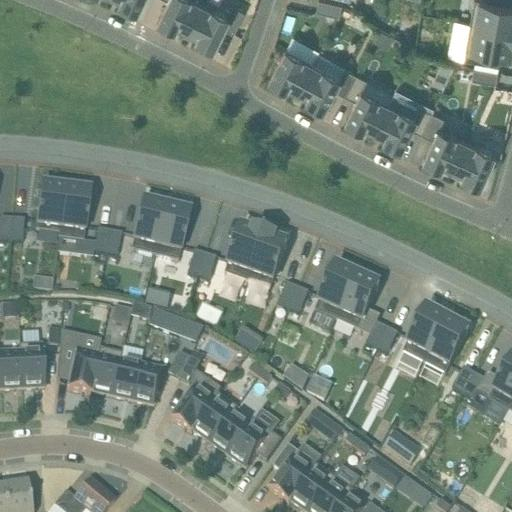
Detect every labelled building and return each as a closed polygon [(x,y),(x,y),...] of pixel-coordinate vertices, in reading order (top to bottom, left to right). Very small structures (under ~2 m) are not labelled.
[(121,0),(121,2),(139,10),(143,0),(121,0)] [(178,25),(188,30),(202,4),(194,0),(167,0),(169,0),(159,19),(176,28),(178,25)] [(322,0),(318,0),(317,11),(340,16),(342,5),(322,0)] [(474,0),(471,24),(511,31),(511,6),(511,0),(486,0),(486,1),(478,0),(474,0)] [(212,9),(202,4),(188,30),(199,35),(197,38),(214,47),(224,28),(235,34),(245,12),(234,7),(229,17),(212,9)] [(511,31),(471,24),(466,48),(467,48),(464,60),(500,67),(502,55),(511,56),(511,31)] [(380,33),(375,44),(388,50),(394,40),(380,33)] [(299,90),(314,64),(303,58),(287,49),(270,78),(287,88),(289,84),(299,90)] [(438,73),(448,78),(454,67),(444,62),(438,73)] [(308,99),(324,108),(334,91),(345,97),(356,76),(346,70),(341,79),(324,69),(324,70),(314,64),(299,90),(309,96),(308,99)] [(473,80),(496,84),(498,73),(475,68),(473,80)] [(376,131),(389,105),(379,100),(379,99),(362,91),(367,81),(356,76),(345,97),(356,102),(347,120),(364,129),(366,125),(376,131)] [(389,105),(376,131),(386,136),(385,139),(402,148),(412,129),(423,134),(433,113),(422,107),(417,118),(400,110),(389,105)] [(444,163),(454,168),(467,141),(456,136),(439,128),(444,117),(433,113),(423,134),(434,139),(425,159),(442,166),(444,163)] [(467,141),(454,168),(465,173),(464,176),(481,184),(495,153),(477,145),(477,146),(467,141)] [(36,227),(60,230),(65,190),(41,187),(36,227)] [(65,190),(60,230),(83,233),(89,193),(65,190)] [(156,248),(166,208),(142,203),(133,242),(156,248)] [(166,208),(156,248),(179,253),(189,214),(166,208)] [(0,245),(9,246),(11,220),(0,219),(0,245)] [(23,221),(11,220),(9,246),(21,247),(23,221)] [(250,276),(265,236),(253,231),(252,234),(241,230),(228,268),(250,276)] [(92,256),(104,259),(109,233),(97,231),(92,256)] [(109,233),(104,259),(116,261),(121,235),(109,233)] [(265,236),(250,276),(272,284),(286,246),(275,242),(276,240),(265,236)] [(197,281),(205,256),(193,253),(186,278),(197,281)] [(216,260),(205,256),(197,281),(209,285),(216,260)] [(319,304),(340,314),(357,277),(335,267),(319,304)] [(357,277),(340,314),(362,323),(379,286),(357,277)] [(276,309),(287,314),(297,290),(286,285),(276,309)] [(297,290),(287,314),(298,318),(308,294),(297,290)] [(146,292),(145,303),(168,306),(169,295),(146,292)] [(2,302),(3,316),(17,316),(16,301),(2,302)] [(202,304),(196,318),(217,327),(223,313),(202,304)] [(133,305),(131,311),(130,318),(150,322),(153,310),(133,305)] [(128,328),(130,318),(131,311),(115,308),(111,324),(128,328)] [(428,357),(447,321),(426,310),(407,345),(428,357)] [(197,344),(204,329),(182,319),(155,312),(152,327),(180,337),(181,335),(194,340),(193,342),(197,344)] [(468,332),(447,321),(428,357),(450,368),(468,332)] [(365,348),(375,354),(387,330),(376,325),(365,348)] [(242,327),(235,342),(256,353),(263,337),(242,327)] [(49,330),(48,346),(59,346),(59,330),(49,330)] [(387,330),(375,354),(386,359),(398,336),(387,330)] [(209,334),(201,348),(229,364),(237,350),(209,334)] [(19,346),(21,391),(44,390),(42,345),(19,346)] [(0,354),(0,391),(21,391),(19,346),(19,353),(0,354)] [(90,397),(91,394),(90,394),(100,350),(99,350),(98,357),(76,352),(68,392),(90,397)] [(90,394),(91,394),(111,398),(121,354),(100,350),(90,394)] [(122,355),(121,354),(111,398),(132,403),(140,366),(120,362),(122,355)] [(169,375),(179,381),(190,359),(180,354),(169,375)] [(190,359),(179,381),(190,386),(201,365),(190,359)] [(511,361),(493,392),(511,403),(511,361)] [(248,372),(258,379),(263,372),(253,365),(248,372)] [(283,377),(301,389),(309,377),(291,365),(283,377)] [(163,371),(140,366),(132,403),(154,408),(163,371)] [(451,393),(461,399),(474,376),(463,370),(451,393)] [(272,379),(263,372),(258,379),(268,386),(272,379)] [(484,382),(474,376),(461,399),(471,405),(484,382)] [(291,393),(280,385),(273,395),(284,402),(291,393)] [(215,402),(215,401),(197,389),(173,422),(192,435),(194,433),(193,432),(215,402)] [(193,432),(194,433),(211,445),(233,414),(237,409),(219,395),(215,401),(215,402),(193,432)] [(306,425),(319,435),(330,421),(316,411),(306,425)] [(233,414),(211,445),(228,458),(250,427),(233,414)] [(255,421),(250,427),(228,458),(247,471),(257,456),(267,463),(282,442),(272,435),(273,434),(255,421)] [(385,446),(409,463),(419,450),(395,432),(385,446)] [(346,443),(355,450),(360,443),(350,436),(346,443)] [(370,450),(360,443),(355,450),(365,457),(370,450)] [(271,492),(289,505),(317,466),(289,446),(273,468),(283,475),(271,492)] [(331,477),(317,466),(289,505),(290,506),(291,503),(304,511),(310,511),(330,484),(327,482),(331,477)] [(396,471),(386,485),(394,490),(404,477),(396,471)] [(396,488),(423,509),(433,496),(406,475),(396,488)] [(107,511),(114,503),(90,483),(75,500),(66,493),(54,507),(60,511),(107,511)] [(310,511),(337,511),(352,491),(349,489),(344,495),(330,484),(310,511)] [(4,488),(6,511),(31,511),(28,485),(4,488)] [(379,511),(380,511),(352,491),(337,511),(379,511)] [(448,511),(451,509),(441,502),(436,508),(441,511),(448,511)]
